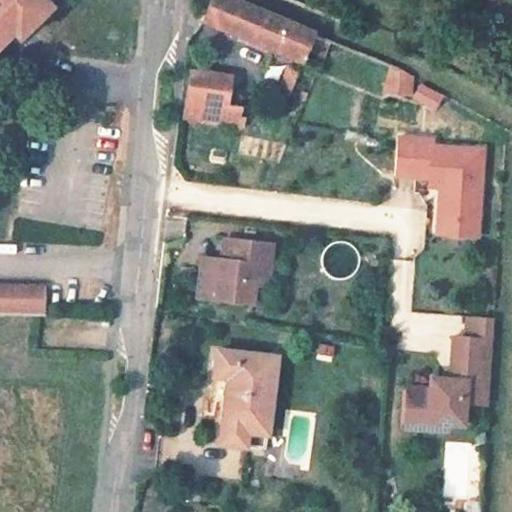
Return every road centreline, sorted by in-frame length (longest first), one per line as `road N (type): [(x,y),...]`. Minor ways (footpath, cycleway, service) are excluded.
road 1 (track): [(249,0),(409,60),(511,121)]
road 2 (residential): [(166,0),(137,276)]
road 3 (residential): [(137,276),(110,511)]
road 4 (residential): [(0,270),(137,276)]
